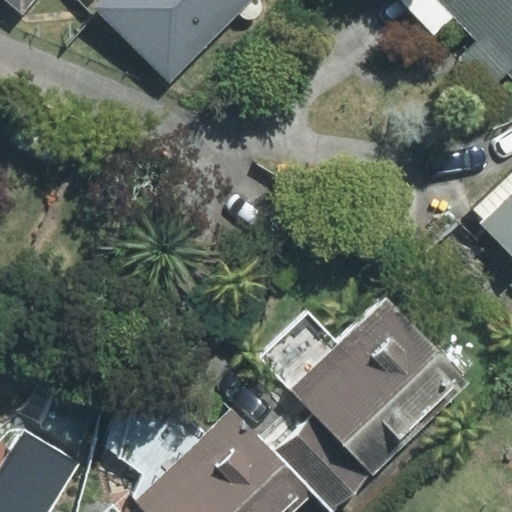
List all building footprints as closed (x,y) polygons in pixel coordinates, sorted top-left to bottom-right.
[(72,0),(7,0),(62,45),(88,14),(72,0)] [(240,0),(83,0),(166,78),(240,0)] [(511,165),(508,161),(454,213),(511,274),(511,0),(390,0),(423,34),(444,13),(469,39),(458,49),(490,83),(501,73),(511,84),(511,165)] [(335,39),(265,106),(300,142),(370,75),(335,39)] [(453,366),(373,290),(330,336),(297,306),(246,360),(295,406),(264,439),(332,503),(361,472),(327,440),(355,410),(385,439),(453,366)] [(259,511),(281,490),(256,465),(267,455),(217,403),(118,499),(131,511),(259,511)]
